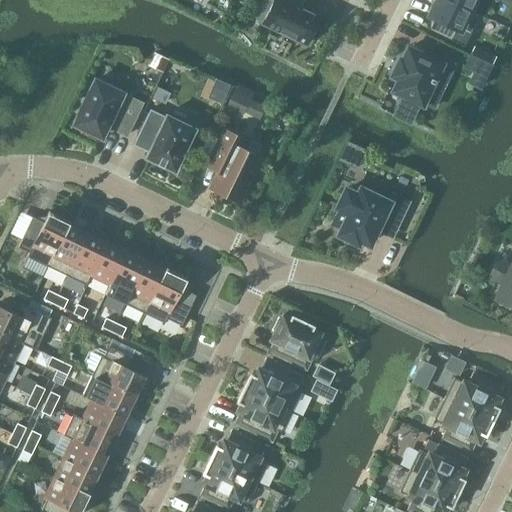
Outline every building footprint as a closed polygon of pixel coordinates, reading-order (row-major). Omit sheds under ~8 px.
[(273,0),(262,24),(306,45),(319,16),(294,4),(295,0),(273,0)] [(480,15),(449,0),(433,0),(431,6),(432,7),(427,16),(433,19),(428,30),(451,41),(456,29),(470,36),(480,15)] [(449,0),(480,15),(480,14),(471,10),(475,0),(449,0)] [(399,60),(392,76),(398,79),(393,91),(403,96),(401,99),(417,107),(419,103),(422,105),(423,103),(434,108),(445,84),(434,79),(441,64),(428,58),(430,54),(414,46),(412,50),(408,48),(402,61),(399,60)] [(477,49),(474,56),(492,65),(495,58),(477,49)] [(155,54),(150,65),(163,70),(168,60),(155,54)] [(470,54),(464,67),(475,72),(470,83),(480,88),(492,65),(474,56),(470,54)] [(82,97),(75,111),(79,113),(74,124),(101,137),(106,126),(127,136),(142,104),(95,81),(86,100),(82,97)] [(157,87),(153,98),(163,103),(168,92),(157,87)] [(231,91),(225,103),(243,112),(244,110),(258,117),(263,106),(249,99),(231,91)] [(150,110),(133,145),(135,146),(138,140),(151,146),(145,158),(175,172),(196,129),(166,114),(165,117),(150,110)] [(207,163),(205,166),(207,166),(218,172),(210,189),(239,203),(261,159),(243,149),(247,141),(223,129),(218,140),(207,163)] [(209,136),(196,161),(205,166),(207,163),(218,140),(209,136)] [(355,167),(363,146),(345,138),(336,159),(355,167)] [(361,189),(358,196),(346,190),(337,208),(338,208),(331,223),(342,228),(339,234),(357,243),(359,240),(369,244),(379,223),(395,231),(409,202),(392,193),(387,202),(361,189)] [(49,211),(44,222),(32,217),(18,247),(29,252),(27,257),(47,266),(69,221),(68,220),(68,221),(49,211)] [(69,221),(47,266),(67,276),(88,230),(77,225),(75,227),(68,224),(70,221),(69,221)] [(108,240),(96,234),(95,237),(88,233),(89,231),(88,230),(67,276),(86,285),(108,240)] [(86,285),(87,285),(91,276),(109,285),(105,294),(105,295),(127,249),(115,243),(114,246),(107,243),(108,240),(86,285)] [(497,279),(503,282),(496,298),(511,305),(511,248),(511,249),(497,279)] [(134,255),(127,252),(128,249),(127,249),(105,295),(125,304),(147,258),(135,253),(134,255)] [(125,304),(144,313),(166,267),(154,262),(153,265),(146,261),(147,259),(147,258),(125,304)] [(166,267),(144,313),(164,323),(167,318),(181,325),(196,295),(181,288),(186,277),(167,268),(166,267)] [(60,296),(51,292),(47,301),(55,305),(60,296)] [(68,300),(60,296),(55,305),(63,309),(68,300)] [(30,300),(27,307),(48,317),(51,310),(30,300)] [(16,315),(0,307),(0,331),(36,349),(51,318),(48,317),(27,307),(21,304),(16,315)] [(88,309),(77,304),(73,314),(83,319),(88,309)] [(279,315),(271,333),(274,334),(272,339),(274,341),(279,343),(274,354),(305,369),(311,358),(316,360),(327,338),(314,331),(315,328),(288,315),(287,318),(283,316),(283,317),(279,315)] [(116,323),(106,318),(101,327),(111,332),(116,323)] [(126,328),(116,323),(111,332),(121,337),(126,328)] [(0,355),(13,362),(22,343),(36,350),(36,349),(0,331),(0,355)] [(251,333),(247,342),(266,350),(270,341),(251,333)] [(112,340),(109,346),(131,357),(134,351),(112,340)] [(126,368),(131,357),(109,346),(103,357),(101,356),(92,376),(137,398),(137,397),(134,396),(138,389),(141,390),(147,378),(126,368)] [(0,379),(4,382),(13,362),(0,355),(0,379)] [(451,355),(444,368),(459,375),(465,362),(451,355)] [(47,366),(57,371),(61,361),(51,357),(47,366)] [(252,372),(244,388),(292,411),(302,390),(297,388),(302,377),(265,359),(265,360),(270,363),(265,372),(257,369),(255,374),(252,372)] [(71,366),(61,361),(57,371),(67,375),(71,366)] [(317,365),(312,376),(328,384),(334,373),(317,365)] [(501,386),(473,373),(468,384),(454,377),(444,399),(491,422),(499,405),(496,404),(498,399),(491,395),(495,385),(500,388),(501,386)] [(125,415),(128,408),(131,410),(137,398),(92,376),(82,396),(128,417),(125,415)] [(36,385),(31,395),(40,399),(45,389),(36,385)] [(234,424),(271,441),(276,430),(281,432),(292,411),(244,388),(236,405),(239,406),(237,411),(245,415),(240,425),(235,422),(234,424)] [(50,392),(45,402),(55,406),(60,396),(50,392)] [(31,395),(26,405),(35,409),(40,399),(31,395)] [(82,396),(86,398),(77,417),(73,415),(118,437),(119,436),(116,435),(119,428),(122,429),(128,417),(82,396)] [(448,427),(442,438),(470,451),(470,450),(465,447),(470,438),(478,441),(480,436),(483,438),(491,422),(444,399),(433,420),(448,427)] [(45,402),(41,412),(50,416),(55,406),(45,402)] [(106,454),(110,447),(113,449),(118,437),(73,415),(63,435),(109,456),(109,455),(106,454)] [(203,418),(200,428),(220,434),(223,423),(203,418)] [(21,438),(26,428),(17,423),(12,433),(21,438)] [(36,445),(41,435),(32,430),(27,440),(36,445)] [(217,444),(210,460),(257,483),(267,462),(253,455),(258,444),(231,431),(230,432),(235,434),(231,444),(223,441),(221,446),(217,444)] [(16,448),(21,438),(12,433),(7,443),(16,448)] [(103,468),(109,456),(63,435),(72,439),(63,458),(100,476),(100,475),(97,474),(100,467),(103,468)] [(31,455),(36,445),(27,440),(22,451),(31,455)] [(466,458),(428,440),(423,451),(419,449),(409,471),(457,493),(464,477),(461,476),(463,470),(456,467),(461,457),(466,459),(466,458)] [(88,493),(91,486),(94,487),(100,476),(63,458),(54,478),(91,495),(88,493)] [(200,495),(227,508),(233,497),(247,504),(257,483),(210,460),(202,476),(205,478),(203,483),(210,487),(205,496),(201,494),(200,495)] [(389,482),(399,487),(408,468),(397,463),(389,482)] [(409,471),(399,492),(413,498),(408,510),(412,511),(434,511),(436,509),(441,511),(443,511),(446,508),(449,510),(457,493),(409,471)] [(179,487),(197,493),(201,484),(183,477),(179,487)] [(41,510),(45,511),(68,511),(69,510),(73,511),(82,511),(91,495),(54,478),(44,498),(47,499),(41,510)] [(216,511),(197,503),(197,504),(201,506),(197,511),(216,511)]
